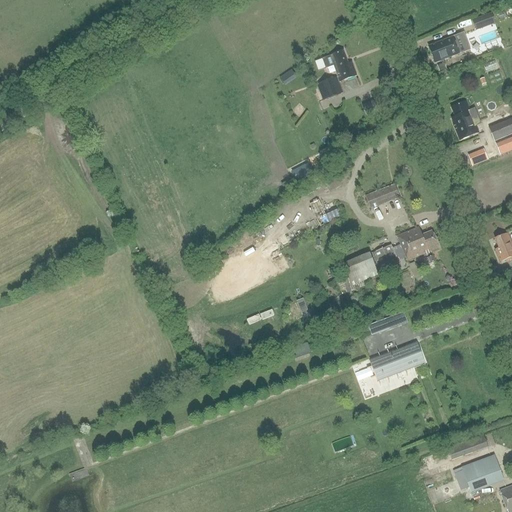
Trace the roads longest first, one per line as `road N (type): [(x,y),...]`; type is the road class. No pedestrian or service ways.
road 1 (tertiary): [(511,356),(377,0)]
road 2 (tertiary): [(0,127),(199,0)]
